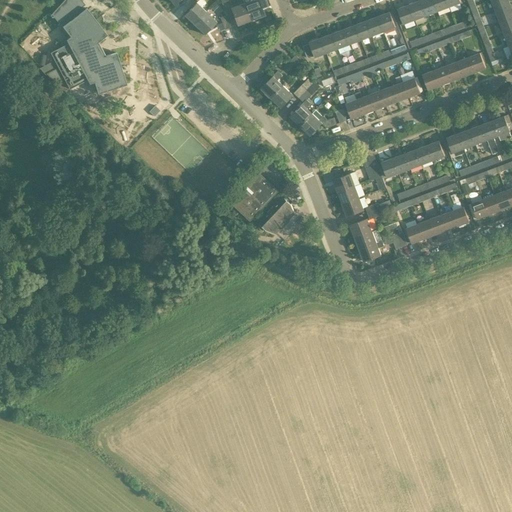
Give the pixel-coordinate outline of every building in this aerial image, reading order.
[(265,0),(251,0),(243,3),(250,20),(263,15),(261,9),(268,7),(265,0)] [(409,5),(415,19),(426,15),(420,0),(409,5)] [(421,0),(420,0),(426,15),(438,11),(433,0),(421,0)] [(433,0),(438,11),(449,6),(446,0),(433,0)] [(467,0),(470,8),(476,6),(473,0),(467,0)] [(508,0),(491,0),(496,12),(511,6),(508,0)] [(195,3),(183,15),(193,25),(205,12),(200,7),(195,3)] [(250,20),(243,3),(230,8),(236,25),(250,20)] [(415,19),(409,5),(397,9),(403,24),(415,19)] [(475,20),(480,17),(476,6),(470,8),(475,20)] [(511,9),(511,6),(496,12),(500,23),(511,18),(511,9)] [(69,43),(64,45),(50,52),(54,60),(39,69),(41,71),(57,88),(66,83),(69,88),(87,79),(89,83),(94,81),(97,93),(126,84),(116,52),(102,57),(95,43),(106,35),(86,8),(62,26),(70,36),(66,39),(69,43)] [(205,12),(193,25),(204,35),(216,22),(205,12)] [(378,17),(383,31),(395,27),(389,12),(378,17)] [(226,15),(220,18),(224,30),(230,27),(226,15)] [(366,21),(372,36),(383,31),(378,17),(366,21)] [(484,29),(480,17),(475,20),(479,31),(484,29)] [(511,18),(500,23),(504,34),(511,31),(511,18)] [(355,25),(360,40),(372,36),(366,21),(355,25)] [(466,28),(464,21),(456,24),(458,31),(466,28)] [(444,29),(446,35),(458,31),(456,24),(444,29)] [(343,29),(349,44),(360,40),(355,25),(343,29)] [(332,34),(338,49),(349,44),(343,29),(332,34)] [(433,33),(435,39),(446,35),(444,29),(433,33)] [(471,36),(469,29),(459,33),(461,39),(471,36)] [(483,42),(489,40),(484,29),(479,31),(483,42)] [(421,37),(423,44),(435,39),(433,33),(421,37)] [(461,39),(459,33),(447,38),(450,44),(461,39)] [(320,38),(326,53),(338,49),(332,34),(320,38)] [(409,42),(412,48),(423,44),(421,37),(409,42)] [(307,57),(313,55),(314,57),(326,53),(320,38),(309,42),(309,44),(302,46),(306,57),(307,57)] [(450,44),(447,38),(436,42),(438,48),(450,44)] [(488,54),(493,52),(489,40),(483,42),(488,54)] [(438,48),(436,42),(425,46),(427,52),(438,48)] [(401,52),(398,46),(390,49),(393,55),(401,52)] [(419,55),(427,52),(425,46),(417,49),(419,55)] [(393,55),(390,49),(379,54),(381,59),(393,55)] [(499,50),(493,52),(488,54),(492,65),(503,61),(499,50)] [(468,57),(474,72),(486,68),(480,53),(468,57)] [(381,59),(379,54),(368,58),(370,63),(381,59)] [(407,60),(405,54),(394,58),(396,64),(407,60)] [(299,69),(304,63),(295,55),(290,60),(299,69)] [(474,72),(468,57),(457,62),(462,77),(474,72)] [(370,63),(368,58),(356,62),(358,68),(370,63)] [(396,64),(394,58),(382,63),(385,68),(396,64)] [(358,68),(356,62),(345,67),(347,72),(358,68)] [(462,77),(457,62),(445,66),(451,81),(462,77)] [(385,68),(382,63),(371,67),(373,73),(385,68)] [(451,81),(445,66),(434,70),(439,85),(451,81)] [(317,77),(322,75),(319,67),(314,69),(317,77)] [(347,72),(345,67),(333,71),(335,76),(344,73),(347,72)] [(373,73),(371,67),(360,71),(362,77),(373,73)] [(439,85),(434,70),(422,75),(428,90),(439,85)] [(277,71),(272,76),(260,88),(271,98),(283,85),(277,80),(282,75),(277,71)] [(350,81),(351,84),(363,80),(362,77),(360,71),(348,76),(350,81)] [(334,83),(332,76),(321,81),(323,87),(334,83)] [(338,85),(350,81),(348,76),(345,77),(336,80),(338,85)] [(403,82),(409,97),(420,92),(415,77),(403,82)] [(307,89),(311,86),(305,81),(293,93),(298,98),(307,89)] [(409,97),(403,82),(391,86),(397,101),(409,97)] [(283,85),(271,98),(281,108),(293,95),(283,85)] [(374,110),(386,106),(380,90),(378,86),(366,90),(368,95),(374,110)] [(397,101),(391,86),(380,90),(386,106),(397,101)] [(300,126),(312,113),(307,108),(310,103),(306,100),(312,94),(307,89),(298,98),(303,102),(289,116),(300,126)] [(368,95),(362,97),(360,91),(355,93),(357,99),(363,114),(374,110),(368,95)] [(351,119),(363,114),(357,99),(345,104),(351,119)] [(154,105),(149,112),(154,116),(160,110),(154,105)] [(339,123),(346,120),(342,109),(335,111),(339,123)] [(323,115),(318,120),(312,113),(300,126),(310,135),(321,123),(326,128),(336,124),(333,117),(327,119),(323,115)] [(492,121),(498,136),(510,131),(504,116),(492,121)] [(481,125),(486,140),(498,136),(492,121),(481,125)] [(469,129),(475,144),(486,140),(481,125),(469,129)] [(458,134),(464,149),(475,144),(469,129),(458,134)] [(464,149),(458,134),(446,138),(452,153),(464,149)] [(427,145),(432,160),(444,156),(439,141),(427,145)] [(415,150),(421,165),(432,160),(427,145),(415,150)] [(404,154),(409,169),(421,165),(415,150),(404,154)] [(392,158),(398,173),(409,169),(404,154),(392,158)] [(507,159),(505,154),(493,158),(495,163),(507,159)] [(398,173),(392,158),(381,163),(386,178),(398,173)] [(495,163),(493,158),(482,162),(484,168),(495,163)] [(370,181),(375,179),(376,178),(371,166),(369,160),(363,163),(363,161),(358,163),(360,168),(364,167),(370,181)] [(484,168),(482,162),(470,167),(472,172),(484,168)] [(496,167),(499,172),(510,168),(508,162),(496,167)] [(377,164),(371,166),(376,178),(375,179),(379,190),(386,187),(377,164)] [(459,171),(461,176),(472,172),(470,167),(459,171)] [(485,171),(487,177),(499,172),(496,167),(485,171)] [(330,171),(332,177),(338,175),(339,177),(343,176),(341,168),(330,171)] [(474,175),(476,181),(487,177),(485,171),(474,175)] [(333,180),(337,192),(354,185),(354,186),(359,184),(355,172),(333,180)] [(250,220),(277,191),(259,175),(247,187),(246,186),(243,190),(244,191),(232,203),(250,220)] [(450,181),(447,175),(439,178),(441,184),(450,181)] [(466,178),(468,184),(476,181),(474,175),(466,178)] [(428,182),(430,188),(441,184),(439,178),(428,182)] [(416,187),(418,192),(430,188),(428,182),(416,187)] [(457,188),(454,183),(443,187),(445,193),(457,188)] [(342,204),(359,197),(354,186),(354,185),(337,192),(342,204)] [(405,191),(407,197),(418,192),(416,187),(405,191)] [(445,193),(443,187),(431,191),(433,197),(445,193)] [(397,194),(399,200),(407,197),(405,191),(397,194)] [(433,197),(431,191),(420,196),(422,202),(433,197)] [(511,206),(505,191),(494,195),(500,210),(511,206)] [(500,210),(494,195),(482,199),(488,214),(500,210)] [(422,202),(420,196),(408,200),(410,206),(422,202)] [(290,219),(295,214),(288,197),(284,198),(284,197),(281,199),(260,220),(259,224),(266,230),(275,234),(281,229),(280,227),(288,219),(290,219)] [(359,197),(342,204),(346,216),(364,209),(359,197)] [(488,214),(482,199),(471,204),(476,219),(488,214)] [(408,200),(393,206),(395,212),(410,206),(408,200)] [(377,203),(365,208),(367,213),(379,209),(379,208),(388,205),(386,202),(378,205),(377,203)] [(451,211),(457,226),(469,222),(463,207),(451,211)] [(369,219),(382,215),(379,209),(367,213),(369,219)] [(457,226),(451,211),(440,215),(446,230),(457,226)] [(446,230),(440,215),(429,220),(434,235),(446,230)] [(234,224),(227,219),(225,223),(232,228),(234,224)] [(354,237),(372,231),(367,219),(350,225),(354,237)] [(434,235),(429,220),(417,224),(423,239),(434,235)] [(402,232),(398,221),(394,222),(398,233),(402,232)] [(423,239),(417,224),(406,228),(411,243),(423,239)] [(372,231),(354,237),(359,249),(376,242),(372,231)] [(397,234),(402,247),(407,245),(403,232),(397,234)] [(402,247),(397,234),(391,237),(395,249),(402,247)] [(381,255),(378,248),(384,246),(382,240),(376,243),(376,242),(359,249),(363,261),(366,260),(367,262),(373,260),(372,258),(381,255)]
